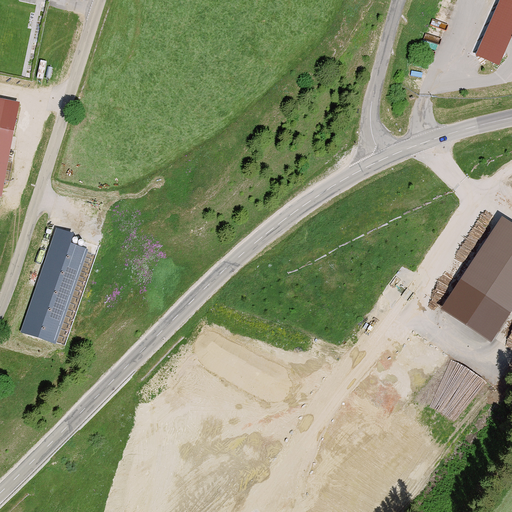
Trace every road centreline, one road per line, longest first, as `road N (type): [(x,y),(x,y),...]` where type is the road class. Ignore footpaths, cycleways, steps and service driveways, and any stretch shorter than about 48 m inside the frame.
road 1 (secondary): [(0,494),(240,250),(384,157)]
road 2 (unclassified): [(0,308),(100,0)]
road 3 (unclassified): [(384,157),(369,125),(370,100),(397,0)]
road 4 (secondary): [(384,157),(511,117)]
